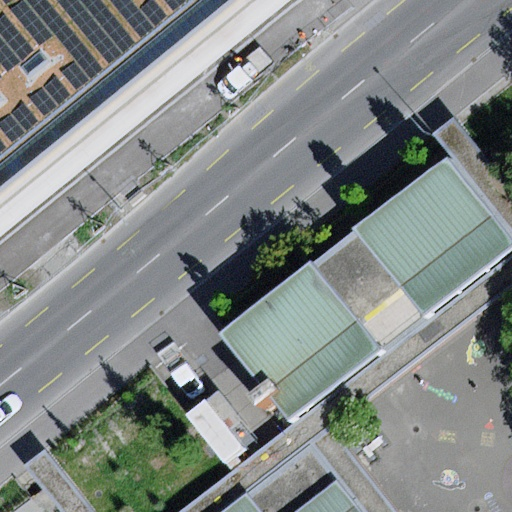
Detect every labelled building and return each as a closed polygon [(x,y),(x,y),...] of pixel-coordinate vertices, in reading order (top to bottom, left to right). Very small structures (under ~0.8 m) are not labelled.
[(0,0),(0,185),(225,0),(0,0)] [(511,193),(453,118),(431,135),(450,159),(511,239),(511,193)] [(511,252),(511,239),(450,159),(221,336),(290,424),(511,252)] [(176,511),(222,511),(309,445),(332,428),(511,288),(511,252),(290,424),(176,511)] [(361,511),(397,511),(332,428),(309,445),(361,511)] [(361,511),(309,445),(222,511),(361,511)] [(21,467),(56,511),(93,511),(44,449),(21,467)]
